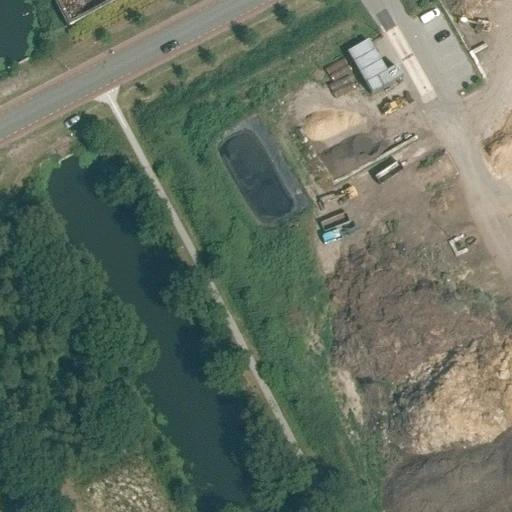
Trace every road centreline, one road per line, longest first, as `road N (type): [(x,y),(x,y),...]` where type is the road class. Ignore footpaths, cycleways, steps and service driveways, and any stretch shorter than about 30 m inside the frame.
road 1 (tertiary): [(0,129),(248,0)]
road 2 (unknown): [(441,122),(511,254)]
road 3 (unknown): [(374,0),(441,122)]
